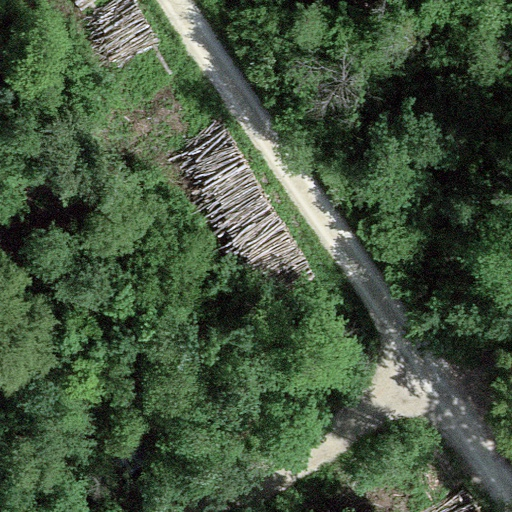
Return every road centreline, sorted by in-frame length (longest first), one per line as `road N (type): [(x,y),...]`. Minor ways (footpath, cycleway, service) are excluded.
road 1 (track): [(174,0),(511,490)]
road 2 (track): [(511,334),(204,511)]
